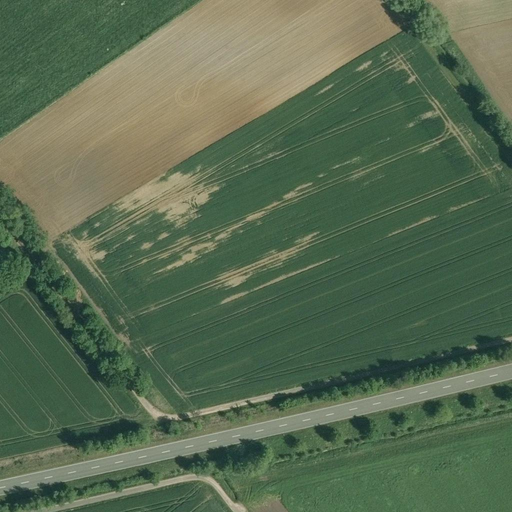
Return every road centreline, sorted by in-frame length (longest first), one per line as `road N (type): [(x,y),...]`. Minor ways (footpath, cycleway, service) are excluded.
road 1 (primary): [(0,487),(511,371)]
road 2 (track): [(0,225),(164,423)]
road 3 (track): [(46,511),(206,478)]
